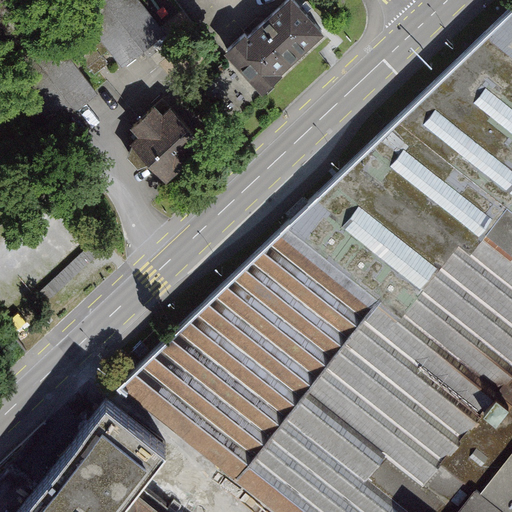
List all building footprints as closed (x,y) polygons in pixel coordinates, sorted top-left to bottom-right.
[(20,0),(0,0),(0,45),(35,19),(20,0)] [(163,31),(137,0),(72,0),(121,64),(163,31)] [(300,0),(286,0),(228,52),(262,90),(330,33),(300,0)] [(511,7),(357,152),(472,243),(486,227),(511,246),(511,7)] [(19,68),(58,121),(98,91),(59,39),(19,68)] [(142,132),(133,141),(164,176),(207,141),(174,102),(167,110),(159,102),(134,123),(142,132)] [(472,243),(357,152),(119,384),(282,511),(421,511),(422,511),(423,511),(507,511),(511,507),(511,246),(486,227),(472,243)] [(124,511),(143,489),(177,450),(112,397),(31,497),(18,511),(124,511)] [(172,511),(143,489),(124,511),(172,511)]
